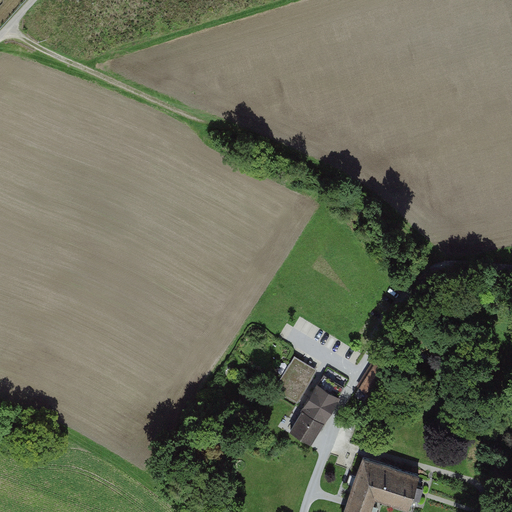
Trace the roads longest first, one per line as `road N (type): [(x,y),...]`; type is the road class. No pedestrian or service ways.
road 1 (track): [(5,32),(330,178),(438,264),(511,270)]
road 2 (track): [(438,264),(364,360),(305,511)]
